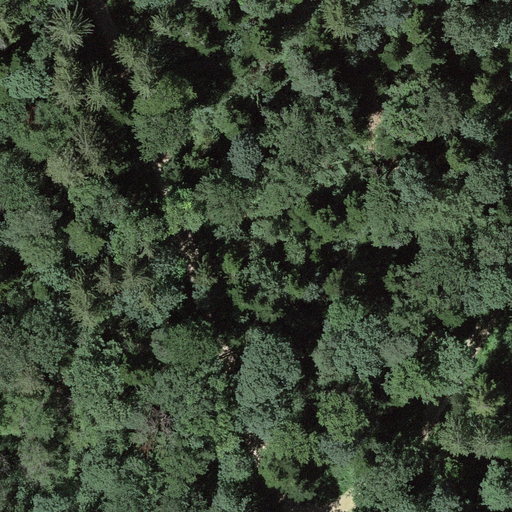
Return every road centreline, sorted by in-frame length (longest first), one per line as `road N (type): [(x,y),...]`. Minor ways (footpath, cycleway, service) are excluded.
road 1 (track): [(291,511),(267,430),(97,0)]
road 2 (track): [(337,511),(396,473),(467,383),(511,269)]
